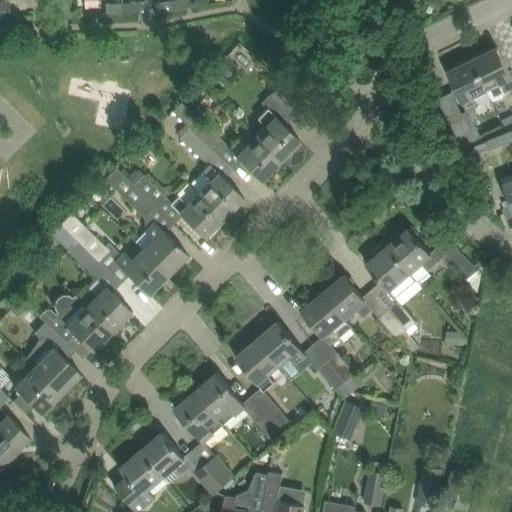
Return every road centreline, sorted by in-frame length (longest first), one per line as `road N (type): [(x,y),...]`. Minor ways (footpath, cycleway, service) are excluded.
road 1 (residential): [(44,511),(93,414),(126,369),(367,123)]
road 2 (residential): [(367,123),(396,62),(507,0)]
road 3 (residential): [(511,246),(487,235),(367,123)]
